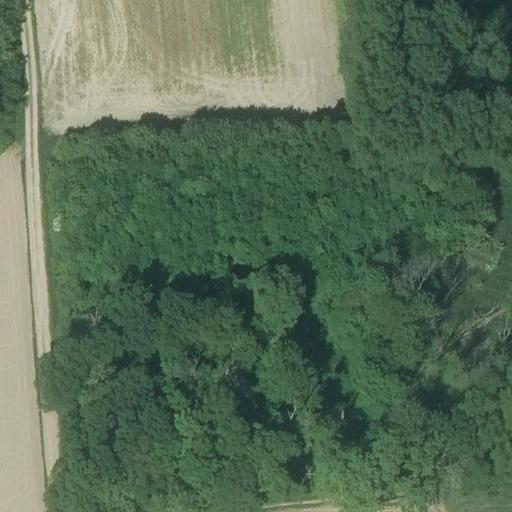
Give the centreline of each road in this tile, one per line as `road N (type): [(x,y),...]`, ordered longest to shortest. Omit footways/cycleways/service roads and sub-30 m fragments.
road 1 (track): [(32,147),(64,511)]
road 2 (unclassified): [(20,0),(32,147)]
